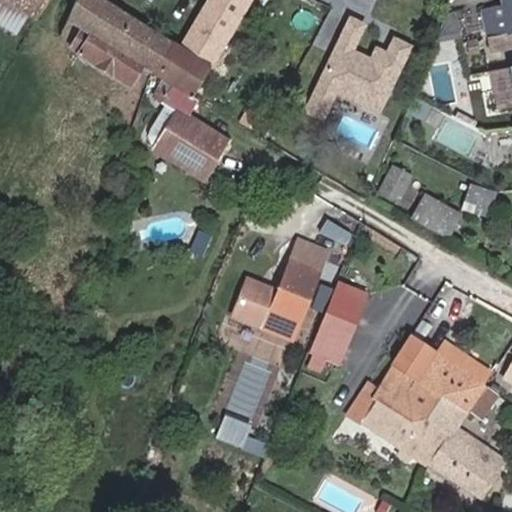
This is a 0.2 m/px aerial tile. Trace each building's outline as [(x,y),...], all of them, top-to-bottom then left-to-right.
[(4,0),(32,17),(37,20),(48,0),(4,0)] [(80,32),(68,50),(85,61),(121,83),(139,95),(150,75),(154,78),(165,48),(168,42),(111,7),(99,0),(76,0),(65,23),(80,32)] [(206,0),(188,28),(177,47),(210,69),(219,54),(252,0),(206,0)] [(511,0),(502,0),(510,35),(490,39),(492,55),(511,49),(511,0)] [(415,46),(425,19),(411,14),(401,42),(415,46)] [(165,48),(154,78),(160,82),(171,88),(162,103),(179,112),(161,143),(187,158),(209,172),(227,141),(188,118),(197,103),(191,100),(193,97),(210,69),(177,47),(168,42),(165,48)] [(171,88),(160,82),(152,97),(162,103),(171,88)] [(391,91),(381,115),(395,121),(405,97),(391,91)] [(356,140),(345,168),(361,174),(371,146),(356,140)] [(202,184),(209,172),(187,158),(161,143),(154,154),(202,184)] [(390,164),(378,195),(400,204),(412,173),(390,164)] [(470,185),(463,210),(488,218),(496,192),(470,185)] [(410,221),(449,244),(463,217),(424,196),(410,221)] [(358,216),(337,203),(334,210),(355,223),(357,219),(358,216)] [(334,210),(325,232),(347,244),(355,223),(334,210)] [(203,256),(211,235),(198,231),(191,252),(203,256)] [(295,236),(289,251),(286,257),(279,274),(274,289),(243,277),(229,312),(261,323),(285,334),(289,336),(324,248),(295,236)] [(371,281),(344,270),(319,330),(347,342),(371,281)] [(309,304),(321,309),(326,295),(331,285),(319,280),(309,304)] [(347,342),(319,330),(310,355),(337,366),(347,342)] [(460,407),(466,411),(482,387),(484,384),(474,379),(473,378),(441,358),(431,352),(412,340),(408,338),(391,364),(393,366),(414,378),(431,389),(439,394),(460,407)] [(437,341),(431,352),(441,358),(473,378),(474,379),(484,384),(491,374),(437,341)] [(383,428),(414,378),(393,366),(376,391),(365,384),(348,410),(363,420),(361,423),(378,434),(383,428)] [(379,434),(404,452),(424,420),(433,404),(439,394),(431,389),(414,378),(383,428),(379,434)] [(482,387),(466,411),(482,421),(498,398),(482,387)] [(449,437),(454,428),(456,426),(466,411),(460,407),(439,394),(433,404),(424,420),(439,431),(449,437)] [(223,414),(217,429),(241,438),(247,424),(223,414)] [(404,452),(428,468),(449,437),(439,431),(424,420),(404,452)] [(479,503),(497,477),(499,473),(481,460),(487,451),(454,428),(449,437),(428,468),(479,503)] [(241,438),(217,429),(215,435),(239,444),(241,438)] [(247,439),(241,454),(261,462),(267,447),(247,439)]
